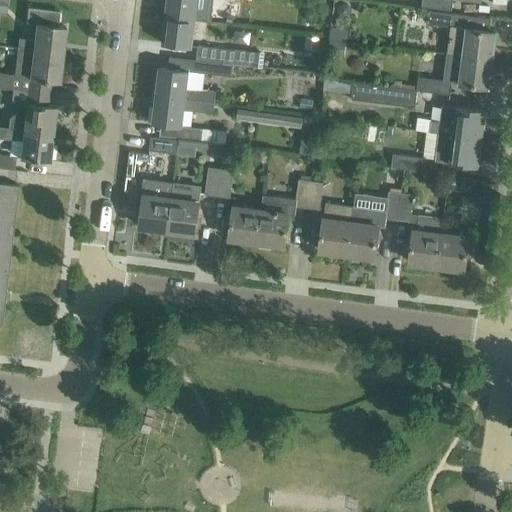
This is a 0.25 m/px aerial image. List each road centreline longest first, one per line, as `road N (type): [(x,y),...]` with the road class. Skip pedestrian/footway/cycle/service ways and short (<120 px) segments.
road 1 (residential): [(509,335),(89,278)]
road 2 (residential): [(89,278),(123,0)]
